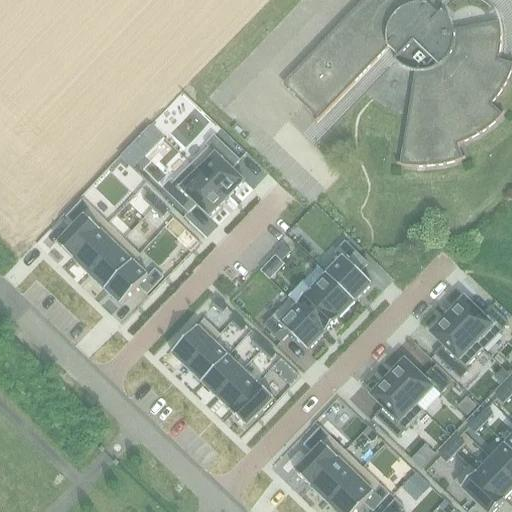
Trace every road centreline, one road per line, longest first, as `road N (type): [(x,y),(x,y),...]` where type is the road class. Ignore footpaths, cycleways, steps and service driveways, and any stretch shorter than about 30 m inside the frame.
road 1 (residential): [(219,501),(443,264)]
road 2 (residential): [(96,384),(278,195)]
road 3 (residential): [(219,501),(96,384)]
road 4 (residential): [(96,384),(2,295)]
